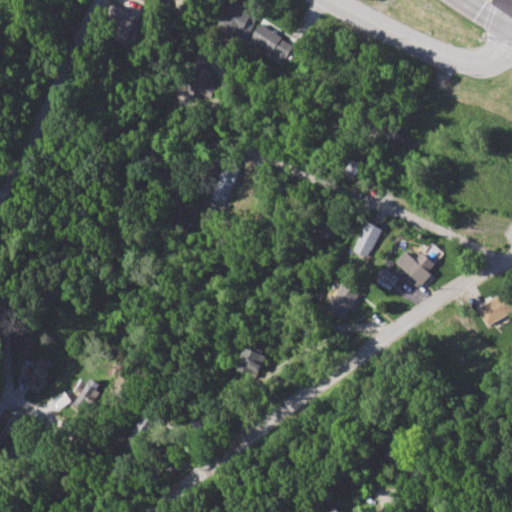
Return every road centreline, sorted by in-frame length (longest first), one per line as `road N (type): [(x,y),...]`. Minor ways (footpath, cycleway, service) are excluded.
road 1 (residential): [(511,251),(388,333),(152,511)]
road 2 (residential): [(505,256),(193,125)]
road 3 (residential): [(127,443),(19,381),(0,245),(4,187)]
road 4 (residential): [(388,333),(366,325),(299,351),(141,287)]
road 5 (secondary): [(328,0),(451,60),(492,61),(511,37)]
road 6 (residential): [(4,187),(94,0)]
